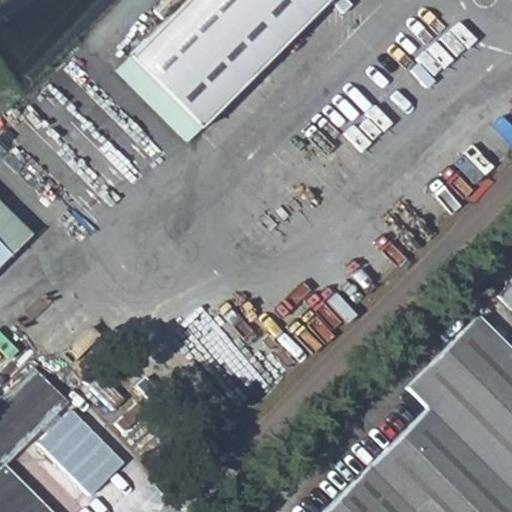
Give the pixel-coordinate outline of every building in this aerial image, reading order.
[(195,0),(121,74),(192,144),(336,0),(195,0)] [(511,319),(511,269),(487,294),(511,319)] [(511,331),(497,316),(482,331),(508,356),(511,352),(511,331)] [(511,511),(511,360),(508,356),(482,331),(409,403),(430,425),(385,468),(373,480),(340,511),(511,511)] [(0,511),(49,511),(7,469),(35,441),(66,410),(31,374),(0,403),(0,511)] [(140,398),(129,408),(140,417),(148,408),(140,398)] [(66,410),(35,441),(90,495),(123,464),(66,410)] [(366,474),(373,480),(385,468),(379,461),(366,474)]
